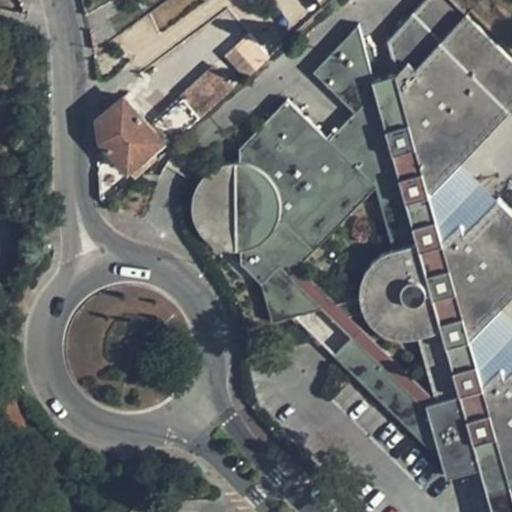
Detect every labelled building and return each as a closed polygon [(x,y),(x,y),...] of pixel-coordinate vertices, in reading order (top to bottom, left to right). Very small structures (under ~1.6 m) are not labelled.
[(422,0),(384,39),(385,43),(430,91),(490,45),(443,0),(422,0)] [(233,252),(234,262),(280,220),(351,157),(367,142),(370,139),(381,131),(425,95),(427,94),(430,91),(385,43),(393,71),(382,74),(370,78),(354,25),(310,72),(350,109),(324,136),(313,125),(285,100),(238,148),(237,161),(233,160),(225,161),(217,164),(208,168),(201,174),(195,182),(191,191),(189,200),(188,210),(192,223),(199,235),(207,243),(218,249),(225,251),(233,252)] [(233,84),(267,52),(258,42),(251,33),(216,65),(233,84)] [(11,41),(0,37),(0,50),(8,52),(11,41)] [(511,103),(511,65),(490,45),(430,91),(427,94),(476,140),(477,141),(511,103)] [(233,84),(216,65),(156,121),(173,141),(235,86),(233,84)] [(441,179),(477,141),(476,140),(427,94),(425,95),(381,131),(370,139),(432,210),(427,194),(441,179)] [(100,137),(135,176),(157,156),(152,149),(162,139),(123,96),(99,116),(100,137)] [(358,309),(362,316),(398,278),(439,235),(434,216),(432,210),(370,139),(367,142),(351,157),(280,220),(234,262),(235,264),(260,288),(270,320),(295,313),(320,306),(286,274),(294,265),(372,185),(390,248),(387,248),(381,250),(374,255),(367,261),(361,269),(357,279),(355,290),(356,296),(356,301),(358,309)] [(511,213),(493,196),(491,198),(511,218),(511,213)] [(425,406),(353,338),(336,356),(421,437),(439,416),(479,371),(475,355),(470,336),(511,292),(511,218),(491,198),(461,229),(458,219),(440,238),(439,235),(398,278),(362,316),(368,324),(372,327),(383,334),(389,336),(396,338),(403,338),(410,337),(416,335),(432,395),(433,397),(425,406)] [(333,302),(294,265),(286,274),(320,306),(329,314),(347,332),(356,323),(345,313),(358,309),(356,301),(356,296),(333,302)] [(0,283),(0,317),(12,295),(0,283)] [(432,395),(356,323),(347,332),(353,338),(425,406),(433,397),(432,395)] [(499,366),(493,371),(511,387),(511,365),(509,369),(502,376),(499,366)] [(511,481),(511,479),(511,387),(493,371),(482,382),(479,371),(439,416),(421,437),(441,456),(446,475),(481,464),(492,461),(504,458),(511,481)] [(11,401),(0,404),(0,415),(8,433),(23,427),(11,401)] [(495,511),(511,511),(511,484),(511,481),(504,458),(492,461),(481,464),(495,511)]
